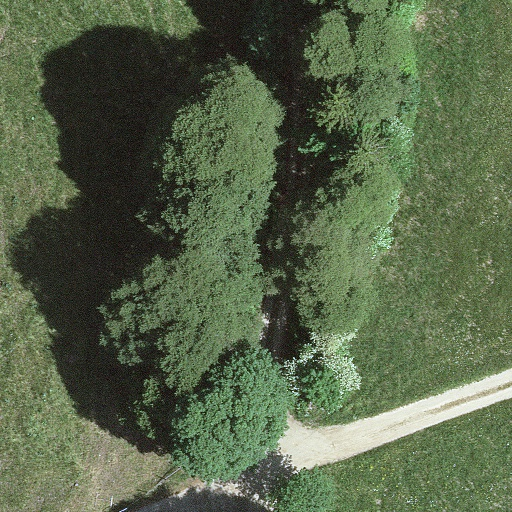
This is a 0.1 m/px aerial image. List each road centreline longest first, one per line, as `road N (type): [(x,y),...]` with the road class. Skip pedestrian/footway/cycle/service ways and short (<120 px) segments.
road 1 (track): [(313,0),(325,47),(274,468)]
road 2 (track): [(274,468),(511,380)]
